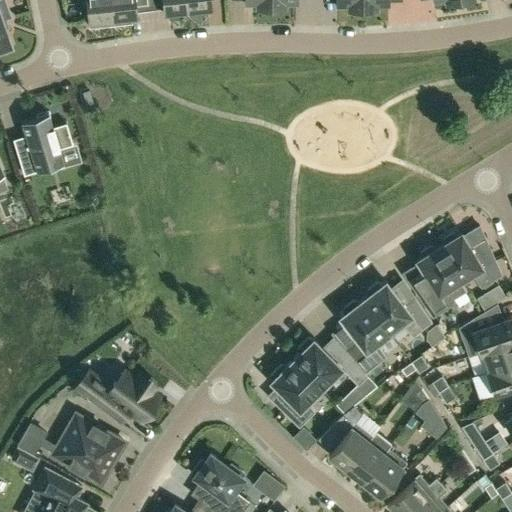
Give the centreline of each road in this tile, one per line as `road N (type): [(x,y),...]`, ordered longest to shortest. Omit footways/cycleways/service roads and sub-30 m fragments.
road 1 (residential): [(55,61),(155,41),(352,36),(511,20)]
road 2 (residential): [(213,377),(295,300),(481,175)]
road 3 (residential): [(347,511),(213,377)]
road 4 (residential): [(126,511),(158,451),(213,377)]
